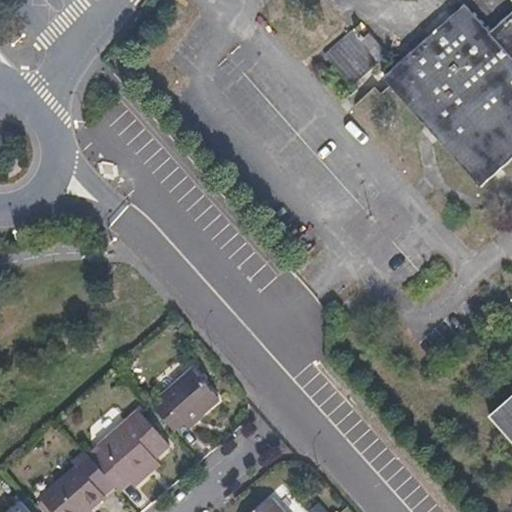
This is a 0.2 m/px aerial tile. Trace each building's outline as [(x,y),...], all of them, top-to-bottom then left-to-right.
[(511,14),(491,34),(467,7),(386,79),(436,135),(482,186),(511,158),(511,14)] [(354,31),(326,56),(353,86),(381,61),(354,31)] [(155,412),(174,433),(184,423),(188,428),(219,400),(193,371),(162,398),(165,402),(155,412)] [(511,400),(493,417),(511,439),(511,400)] [(116,487),(119,490),(129,482),(134,488),(151,473),(145,467),(169,446),(138,412),(99,446),(102,450),(92,460),(116,487)] [(78,468),(41,500),(51,511),(87,511),(104,497),(116,487),(92,460),(90,458),(78,468)] [(283,511),(273,500),(258,511),(283,511)]
